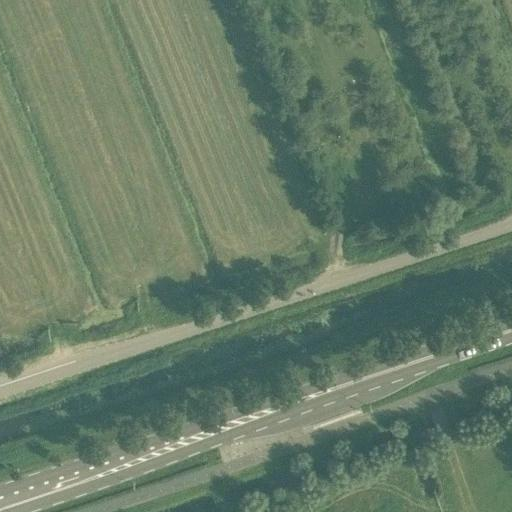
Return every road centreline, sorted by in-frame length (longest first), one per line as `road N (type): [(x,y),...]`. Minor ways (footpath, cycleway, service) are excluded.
road 1 (primary): [(0,502),(511,330)]
road 2 (unclassified): [(511,225),(0,387)]
road 3 (unclassified): [(108,511),(511,370)]
